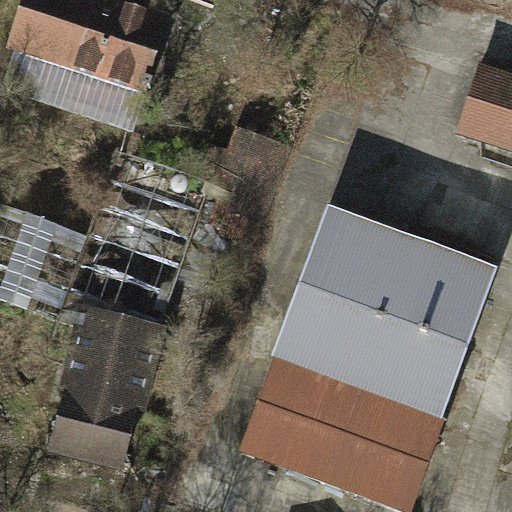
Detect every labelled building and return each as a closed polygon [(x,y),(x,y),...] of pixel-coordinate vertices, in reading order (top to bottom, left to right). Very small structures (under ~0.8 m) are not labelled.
[(155,109),(184,12),(144,0),(31,0),(12,66),(155,109)] [(460,157),(511,173),(511,85),(486,77),(460,157)] [(235,135),(218,224),(277,236),(294,147),(235,135)] [(168,339),(216,195),(122,164),(74,307),(168,339)] [(18,226),(0,303),(0,315),(43,325),(64,236),(18,226)] [(280,380),(478,377),(506,291),(328,233),(280,380)] [(80,383),(160,381),(158,330),(78,332),(80,383)] [(430,511),(475,380),(278,380),(248,469),(248,480),(342,511),(430,511)] [(149,473),(146,383),(61,387),(64,476),(149,473)]
